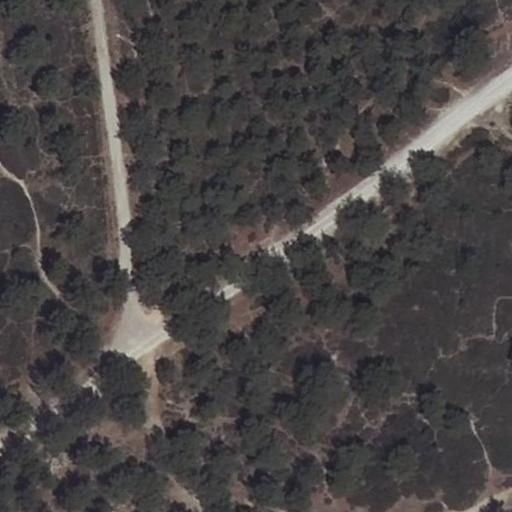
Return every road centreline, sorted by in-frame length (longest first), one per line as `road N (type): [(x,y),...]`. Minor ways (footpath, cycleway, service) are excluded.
road 1 (unclassified): [(511,78),(53,417),(0,446)]
road 2 (track): [(138,349),(96,0)]
road 3 (track): [(138,349),(172,475),(199,498),(245,511)]
